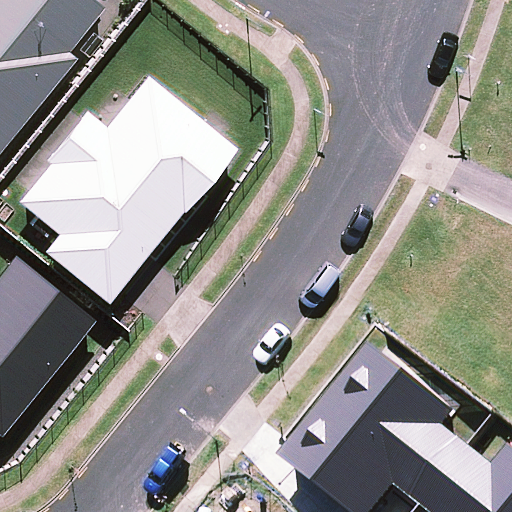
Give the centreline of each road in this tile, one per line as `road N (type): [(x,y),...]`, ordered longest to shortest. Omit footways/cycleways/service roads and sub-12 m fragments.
road 1 (residential): [(368,131),(303,256),(98,511)]
road 2 (residential): [(368,131),(511,200)]
road 3 (residential): [(404,50),(294,0)]
